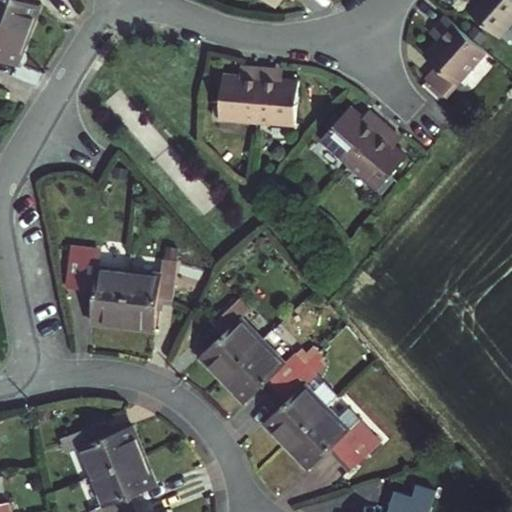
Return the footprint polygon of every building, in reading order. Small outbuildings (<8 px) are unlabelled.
[(0,0),(0,13),(16,19),(23,0),(0,0)] [(297,0),(260,0),(274,11),(283,0),(296,0),(297,1),(297,0)] [(496,41),(511,21),(511,4),(507,0),(473,0),(463,12),(496,41)] [(0,46),(5,49),(16,19),(0,13),(0,46)] [(483,56),(441,19),(431,31),(439,38),(419,61),(432,71),(421,84),(442,102),(483,56)] [(250,65),(249,65),(248,77),(226,75),(222,119),(258,122),(263,67),(250,65)] [(263,67),(258,122),(298,125),(301,81),(276,79),(276,68),(263,67)] [(391,123),(380,114),(372,123),(356,109),(327,141),(354,165),(391,123)] [(391,123),(354,165),(383,191),(412,159),(393,142),(401,133),(391,123)] [(81,301),(111,305),(117,254),(86,250),(88,233),(60,230),(56,270),(84,273),(81,301)] [(117,254),(111,305),(144,309),(147,280),(162,281),(166,244),(152,242),(151,258),(117,254)] [(196,329),(215,354),(255,324),(236,299),(248,290),(238,276),(210,297),(220,311),(196,329)] [(259,363),(267,374),(295,353),(286,341),(275,350),(255,324),(215,354),(235,381),(259,363)] [(304,365),(295,353),(267,374),(276,386),(252,404),(271,429),(310,399),(292,374),(304,365)] [(330,425),(310,399),(271,429),(290,455),(313,437),(331,461),(360,439),(342,416),(330,425)] [(124,409),(96,421),(90,407),(55,423),(60,435),(75,429),(88,458),(136,438),(124,409)] [(85,495),(90,507),(127,492),(121,479),(149,467),(136,438),(88,458),(101,488),(85,495)] [(167,511),(160,495),(133,507),(127,492),(90,507),(92,511),(167,511)] [(373,511),(350,505),(348,511),(419,511),(420,511),(383,500),(379,511),(373,511)]
